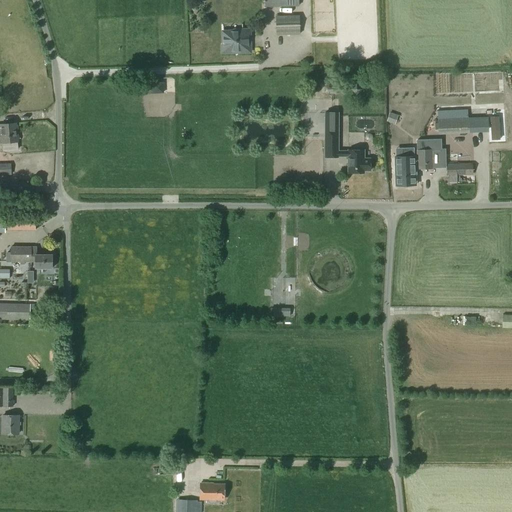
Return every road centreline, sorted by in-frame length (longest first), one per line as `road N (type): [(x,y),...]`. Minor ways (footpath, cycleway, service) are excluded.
road 1 (unclassified): [(388,209),(65,206),(53,177),(52,55),(36,0)]
road 2 (unclassified): [(397,511),(384,336),(388,209)]
road 3 (unclassified): [(388,209),(511,206)]
